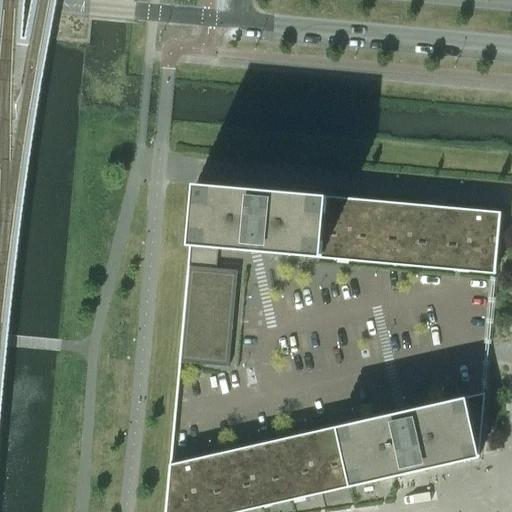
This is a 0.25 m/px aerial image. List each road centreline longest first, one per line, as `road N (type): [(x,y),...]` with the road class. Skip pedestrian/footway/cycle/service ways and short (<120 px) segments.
road 1 (tertiary): [(234,20),(511,44)]
road 2 (tertiary): [(9,0),(234,20)]
